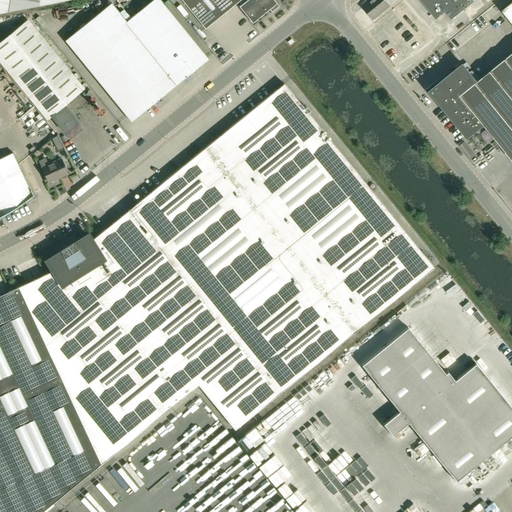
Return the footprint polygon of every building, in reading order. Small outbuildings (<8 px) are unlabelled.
[(0,0),(0,13),(66,0),(0,0)] [(131,121),(208,59),(159,0),(152,0),(126,22),(111,3),(65,40),(131,121)] [(182,0),(205,29),(237,3),(253,23),(269,9),(272,12),(279,6),(274,0),(182,0)] [(385,0),(372,0),(364,7),(373,19),(390,5),(385,0)] [(420,0),(436,19),(446,11),(452,19),(475,0),(420,0)] [(464,65),(431,91),(468,137),(484,124),(511,158),(511,2),(502,11),(511,23),(511,53),(478,82),(464,65)] [(62,106),(84,89),(27,20),(0,42),(0,62),(46,119),(50,116),(65,135),(78,125),(62,106)] [(391,41),(401,53),(412,44),(402,31),(391,41)] [(461,31),(448,40),(453,48),(466,40),(461,31)] [(0,511),(42,511),(198,385),(235,429),(434,267),(284,83),(90,241),(88,237),(78,243),(73,238),(56,248),(59,255),(50,261),(55,270),(0,295),(0,511)] [(0,215),(33,195),(13,153),(0,158),(0,215)] [(67,174),(68,173),(61,159),(49,164),(45,158),(39,161),(42,168),(48,182),(60,177),(63,179),(67,177),(67,174)] [(91,163),(82,170),(86,175),(95,169),(91,163)] [(416,297),(410,300),(414,306),(419,302),(416,297)] [(408,423),(456,482),(511,436),(511,407),(476,363),(455,380),(448,371),(446,373),(408,327),(361,365),(399,411),(408,423)] [(284,412),(291,406),(287,400),(280,406),(284,412)] [(280,462),(289,454),(283,447),(288,443),(279,433),(265,446),(280,462)] [(260,463),(269,459),(266,453),(258,457),(260,463)]
